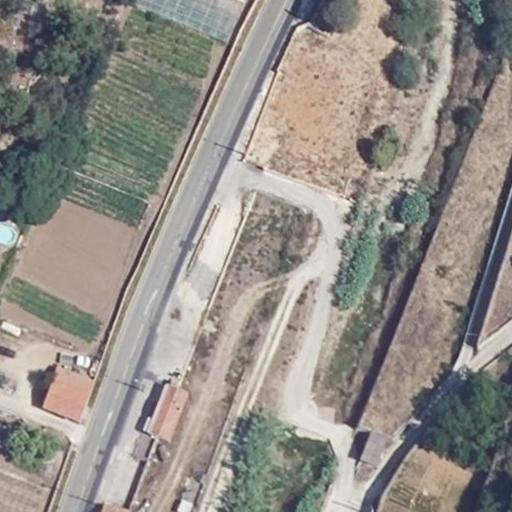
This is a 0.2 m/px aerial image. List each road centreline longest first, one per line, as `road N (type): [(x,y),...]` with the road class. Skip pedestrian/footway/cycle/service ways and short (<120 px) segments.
road 1 (primary): [(284,0),(163,271),(77,511)]
road 2 (residential): [(350,511),(457,377),(511,332)]
road 3 (unknown): [(457,377),(511,205)]
